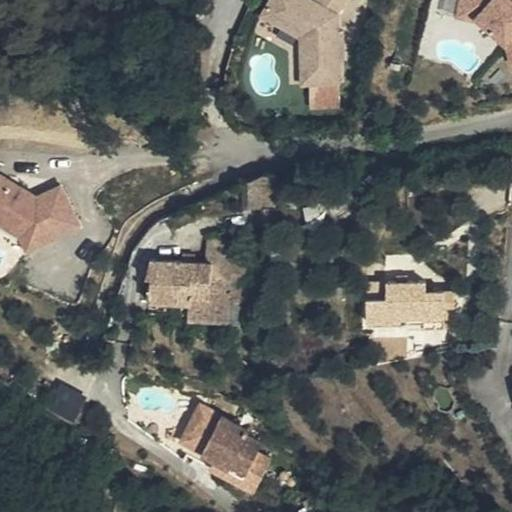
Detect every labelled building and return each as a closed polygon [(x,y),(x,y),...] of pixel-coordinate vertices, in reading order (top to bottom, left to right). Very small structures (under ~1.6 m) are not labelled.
[(341,11),(347,0),(269,0),(264,10),(304,34),(304,80),(314,80),(314,100),(342,100),(341,11)] [(456,10),(458,0),(436,0),(435,6),(456,10)] [(511,0),(461,0),(458,13),(484,19),(508,42),(511,56),(511,0)] [(40,191),(0,164),(0,218),(23,234),(29,248),(85,223),(65,180),(40,191)] [(258,254),(259,249),(260,232),(232,231),(232,252),(258,254)] [(290,274),(290,250),(259,249),(258,254),(232,252),(175,251),(174,269),(179,270),(176,294),(210,297),(222,290),(257,293),(260,274),(290,274)] [(423,275),(387,277),(388,293),(369,293),(369,304),(365,304),(364,310),(369,311),(369,316),(409,316),(409,311),(424,311),(424,321),(446,321),(445,298),(453,297),(453,284),(423,285),(423,275)] [(217,300),(256,297),(257,293),(222,290),(210,297),(216,298),(217,300)] [(255,307),(256,297),(217,300),(218,305),(255,307)] [(91,390),(65,377),(53,399),(79,412),(91,390)] [(185,433),(194,436),(219,448),(230,452),(228,456),(237,462),(232,471),(261,486),(280,449),(263,440),(266,434),(254,429),(253,422),(210,401),(205,411),(198,406),(185,433)] [(219,448),(194,436),(185,449),(214,463),(219,448)]
